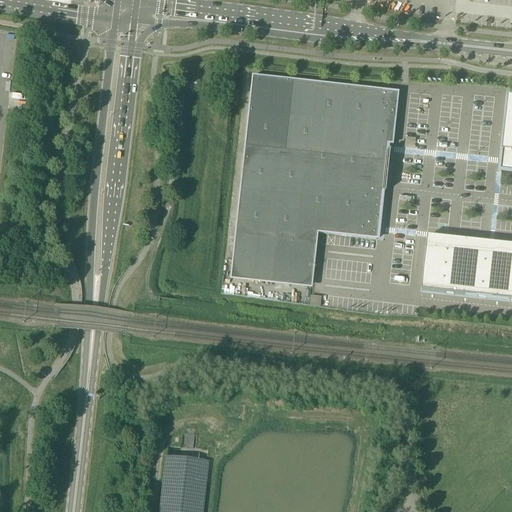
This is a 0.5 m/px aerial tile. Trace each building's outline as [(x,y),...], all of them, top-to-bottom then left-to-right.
[(376,240),(379,219),(385,163),(387,145),(392,145),(395,113),(390,112),(392,93),(295,83),(295,82),(290,81),(290,82),(284,81),(284,80),(270,79),(269,80),(252,78),(244,157),(231,262),(313,271),(317,234),(376,240)] [(511,96),(508,96),(507,108),(511,108),(511,140),(504,139),(500,170),(511,171),(511,96)] [(23,100),(13,98),(12,106),(22,107),(23,100)] [(511,250),(460,248),(461,240),(428,236),(422,291),(511,300),(511,250)] [(318,308),(320,298),(308,296),(307,306),(318,308)]
